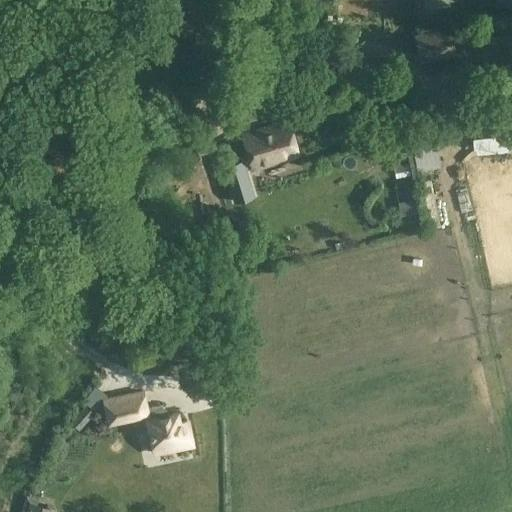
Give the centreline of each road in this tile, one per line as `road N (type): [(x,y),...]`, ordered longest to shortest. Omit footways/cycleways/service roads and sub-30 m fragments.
road 1 (unknown): [(145,363),(193,381),(220,378),(238,359),(250,324),(236,206),(195,128)]
road 2 (track): [(0,356),(130,215),(195,128)]
road 3 (track): [(239,33),(364,48),(447,109),(511,98)]
